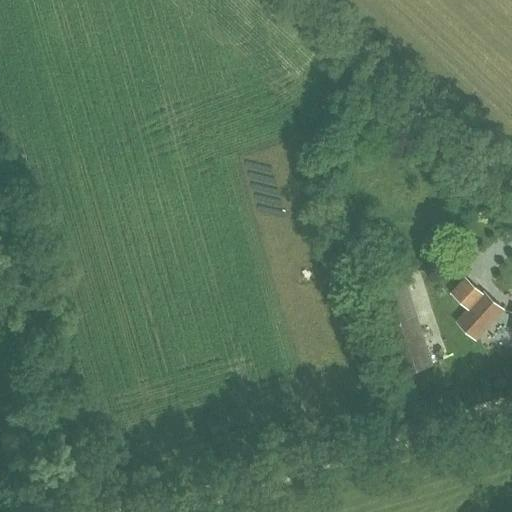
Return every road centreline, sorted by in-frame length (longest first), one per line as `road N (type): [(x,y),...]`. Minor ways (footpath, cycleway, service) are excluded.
road 1 (track): [(133,511),(511,403)]
road 2 (unclassified): [(511,202),(295,0)]
